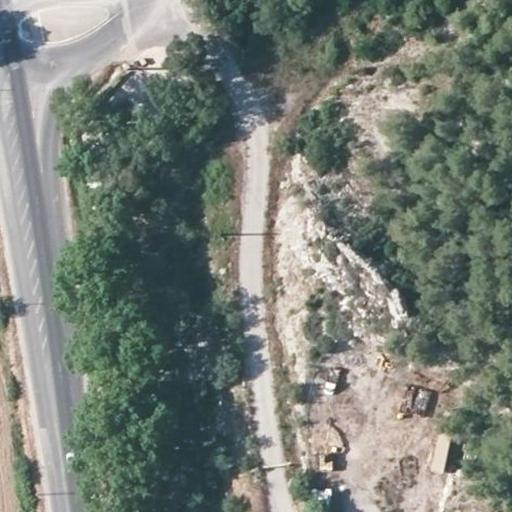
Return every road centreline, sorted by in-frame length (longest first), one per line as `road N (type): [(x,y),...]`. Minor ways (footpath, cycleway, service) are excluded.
road 1 (secondary): [(9,106),(69,511)]
road 2 (unclassified): [(9,106),(91,56),(144,0)]
